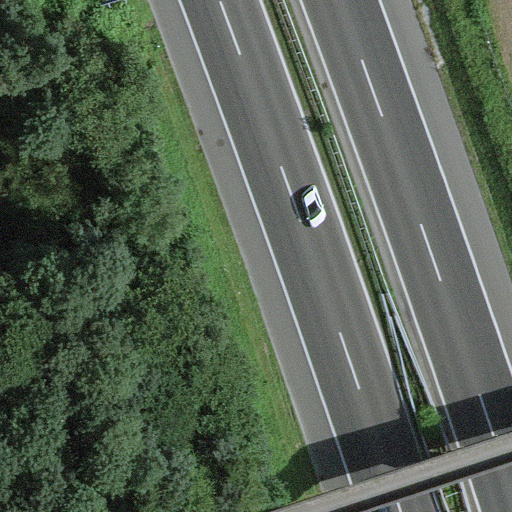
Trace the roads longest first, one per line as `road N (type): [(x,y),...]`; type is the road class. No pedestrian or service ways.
road 1 (motorway): [(215,0),(397,511)]
road 2 (motorway): [(511,497),(341,0)]
road 3 (track): [(511,443),(309,511),(0,507)]
